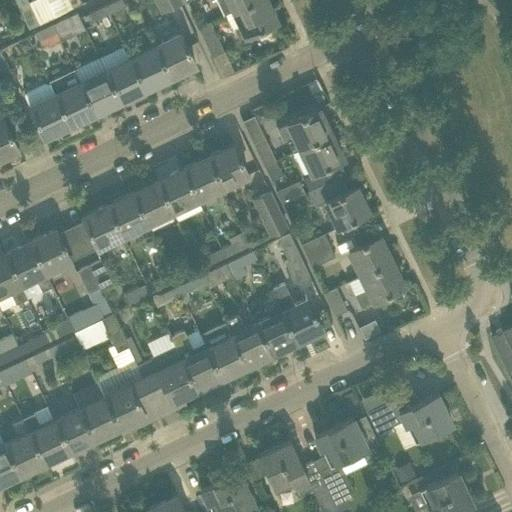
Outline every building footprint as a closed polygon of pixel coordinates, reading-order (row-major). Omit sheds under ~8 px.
[(113,0),(104,4),(108,13),(126,5),(123,0),(113,0)] [(181,4),(179,0),(165,0),(166,2),(169,9),(181,4)] [(218,0),(225,14),(233,10),(253,0),(218,0)] [(266,0),(253,0),(233,10),(240,24),(234,27),(239,37),(245,34),(245,35),(276,20),(266,0)] [(29,3),(19,8),(28,28),(39,23),(29,3)] [(91,21),(108,13),(104,4),(87,12),(91,21)] [(50,5),(41,9),(46,19),(55,15),(50,5)] [(52,23),(56,31),(72,23),(68,15),(52,23)] [(212,56),(224,51),(210,21),(198,26),(212,56)] [(54,32),(56,31),(52,23),(35,31),(39,39),(46,36),(50,44),(58,40),(54,32)] [(154,44),(169,76),(195,64),(186,46),(180,32),(154,44)] [(27,35),(17,40),(19,45),(16,44),(9,48),(12,55),(17,53),(22,55),(26,52),(28,49),(27,48),(32,45),(27,35)] [(154,44),(129,56),(144,88),(169,76),(154,44)] [(0,48),(0,75),(11,71),(0,48)] [(104,68),(119,100),(144,88),(129,56),(104,68)] [(79,80),(94,112),(119,100),(104,68),(79,80)] [(79,80),(54,92),(69,124),(94,112),(79,80)] [(54,92),(49,82),(43,81),(26,89),(23,94),(44,136),(69,124),(54,92)] [(299,147),(330,132),(318,107),(287,122),(292,133),(268,145),(275,158),(299,147)] [(0,118),(0,156),(18,148),(3,117),(0,118)] [(343,158),(330,132),(299,147),(312,173),(343,158)] [(275,159),(264,136),(252,141),(263,164),(275,159)] [(222,186),(248,174),(233,142),(207,155),(222,186)] [(222,186),(207,155),(182,167),(197,198),(222,186)] [(173,210),(177,219),(201,208),(197,198),(182,167),(157,179),(173,210)] [(315,206),(324,201),(336,226),(368,211),(356,185),(347,189),(340,174),(307,189),(315,206)] [(173,210),(157,179),(132,191),(147,222),(173,210)] [(297,179),(275,190),(281,201),(303,190),(297,179)] [(288,226),(270,189),(251,198),(269,235),(288,226)] [(147,222),(132,191),(107,203),(122,234),(147,222)] [(97,246),(122,234),(107,203),(82,215),(97,246)] [(30,240),(45,272),(71,259),(55,228),(30,240)] [(230,242),(220,247),(224,256),(250,243),(243,229),(228,237),(230,242)] [(299,254),(288,231),(277,237),(287,259),(284,260),(293,280),(308,273),(299,254)] [(306,254),(329,243),(323,232),(300,243),(306,254)] [(348,249),(360,274),(391,259),(379,234),(348,249)] [(51,285),(45,272),(30,240),(5,252),(20,284),(35,276),(42,289),(51,285)] [(329,243),(306,254),(311,265),(334,255),(329,243)] [(224,256),(220,247),(204,255),(200,246),(191,250),(199,267),(224,256)] [(170,270),(159,247),(152,251),(158,262),(154,264),(159,276),(153,279),(157,288),(174,279),(169,270),(170,270)] [(226,261),(232,273),(233,273),(235,277),(246,272),(242,264),(257,257),(252,248),(226,261)] [(0,254),(0,293),(9,289),(15,302),(26,296),(20,284),(5,252),(0,254)] [(88,264),(99,286),(101,290),(113,284),(100,258),(88,264)] [(391,259),(360,274),(348,280),(360,305),(404,285),(391,259)] [(232,273),(226,261),(201,273),(206,282),(207,285),(232,273)] [(186,262),(170,270),(169,270),(174,279),(191,271),(186,262)] [(99,286),(88,264),(77,269),(88,291),(99,286)] [(206,282),(201,273),(176,285),(181,294),(206,282)] [(274,295),(296,341),(322,329),(313,311),(307,298),(295,304),(287,289),(283,281),(271,287),(274,295)] [(156,305),(181,294),(176,285),(160,293),(155,292),(151,294),(156,305)] [(335,314),(346,308),(335,286),(323,292),(335,314)] [(270,316),(257,322),(271,353),(296,341),(274,295),(263,300),(270,316)] [(111,311),(100,317),(109,334),(112,341),(116,350),(128,345),(124,337),(111,311)] [(257,322),(245,328),(238,313),(224,319),(232,334),(246,365),(271,353),(257,322)] [(41,331),(42,331),(46,340),(64,332),(60,323),(53,326),(51,322),(40,328),(41,331)] [(511,376),(511,323),(503,327),(504,330),(498,333),(497,330),(491,333),(511,376)] [(175,344),(196,388),(221,376),(207,346),(206,347),(203,340),(192,346),(184,328),(170,334),(175,344)] [(21,352),(46,340),(42,331),(41,331),(17,343),(21,352)] [(0,362),(21,352),(17,343),(12,333),(0,339),(0,362)] [(232,334),(207,346),(221,376),(246,365),(232,334)] [(49,345),(53,354),(54,354),(57,360),(65,356),(62,350),(70,345),(66,337),(49,345)] [(142,360),(137,362),(150,391),(159,409),(160,412),(173,406),(185,400),(183,395),(196,388),(175,344),(174,344),(142,360)] [(24,357),(28,366),(53,354),(49,345),(24,357)] [(28,366),(24,357),(0,368),(0,370),(3,378),(6,383),(18,377),(17,375),(30,369),(28,366)] [(117,365),(95,375),(97,379),(96,379),(118,425),(129,420),(132,426),(147,419),(160,412),(159,409),(150,391),(137,362),(134,357),(117,365)] [(79,407),(93,437),(118,425),(96,379),(72,391),(79,407)] [(394,429),(392,424),(404,419),(415,441),(434,432),(452,424),(436,391),(411,403),(405,392),(387,401),(375,406),(366,411),(379,437),(394,429)] [(54,419),(68,449),(93,437),(79,407),(54,419)] [(22,417),(43,461),(68,449),(54,419),(40,426),(33,411),(22,417)] [(313,459),(337,509),(338,509),(335,503),(351,495),(350,491),(353,489),(340,462),(368,449),(351,415),(314,433),(324,453),(313,459)] [(19,436),(4,443),(18,473),(43,461),(22,417),(12,422),(19,436)] [(325,511),(330,511),(337,509),(313,459),(302,464),(290,439),(257,455),(275,492),(292,484),(297,495),(303,492),(314,487),(325,511)] [(0,482),(18,473),(4,443),(0,444),(0,482)] [(409,461),(394,467),(400,481),(415,474),(409,461)] [(210,508),(201,511),(243,511),(242,509),(253,503),(246,488),(238,470),(200,488),(210,508)] [(453,511),(472,503),(456,471),(419,488),(431,511),(429,511),(453,511)] [(184,511),(176,494),(144,509),(145,511),(184,511)]
